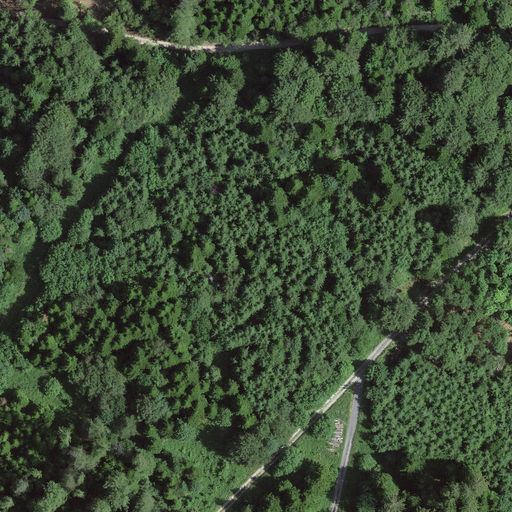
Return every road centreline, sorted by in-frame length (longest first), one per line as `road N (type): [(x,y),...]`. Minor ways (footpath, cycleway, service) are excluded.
road 1 (track): [(511,38),(386,27),(173,51),(0,8)]
road 2 (track): [(311,41),(190,90),(139,133),(18,295),(0,332)]
road 3 (track): [(511,216),(214,511)]
road 4 (track): [(364,368),(336,511)]
